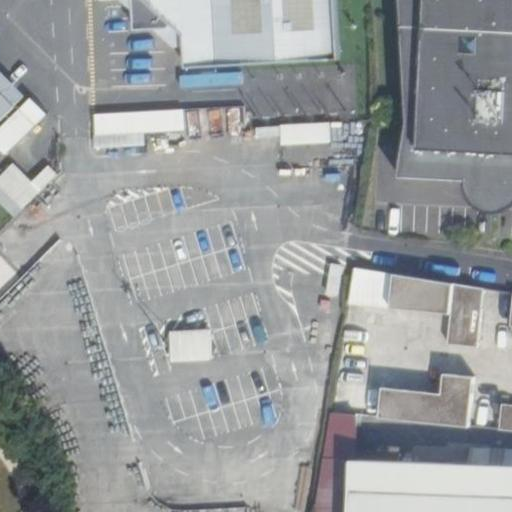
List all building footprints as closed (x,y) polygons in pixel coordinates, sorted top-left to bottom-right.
[(188,71),(342,64),(338,0),(135,0),(136,33),(171,31),(175,27),(186,38),(188,71)] [(511,0),(403,0),(410,123),(401,182),(468,185),(486,186),(487,157),(511,157),(511,0)] [(184,87),(242,86),(242,74),(183,75),(184,87)] [(0,96),(0,128),(16,113),(0,96)] [(284,145),(334,143),(333,122),(283,124),(284,145)] [(146,136),(96,138),(97,150),(146,148),(146,136)] [(511,157),(487,157),(486,186),(468,185),(469,194),(473,203),(480,210),(486,213),(494,216),(502,216),(509,215),(511,213),(511,157)] [(0,206),(16,222),(43,197),(15,169),(0,182),(0,206)] [(480,353),(486,295),(487,294),(396,279),(392,313),(452,319),(449,350),(480,353)] [(171,331),(172,362),(213,361),(212,330),(171,331)] [(472,433),(476,382),(446,379),(444,399),(442,399),(440,430),(472,433)] [(384,393),(381,424),(440,430),(442,399),(384,393)] [(503,420),(501,436),(511,437),(511,410),(496,409),(495,419),(503,420)] [(511,511),(511,470),(357,466),(354,511),(511,511)]
